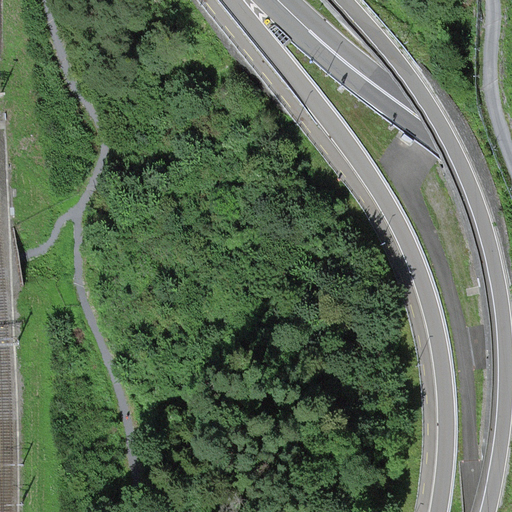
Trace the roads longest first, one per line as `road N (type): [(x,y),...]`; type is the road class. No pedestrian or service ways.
road 1 (primary): [(231,0),(346,141),(403,232),(445,381),(438,511)]
road 2 (primary): [(487,511),(506,364),(490,246),(451,143),(404,70),(344,0)]
road 3 (trunk): [(511,180),(304,27)]
road 4 (track): [(511,157),(492,96),(494,0)]
